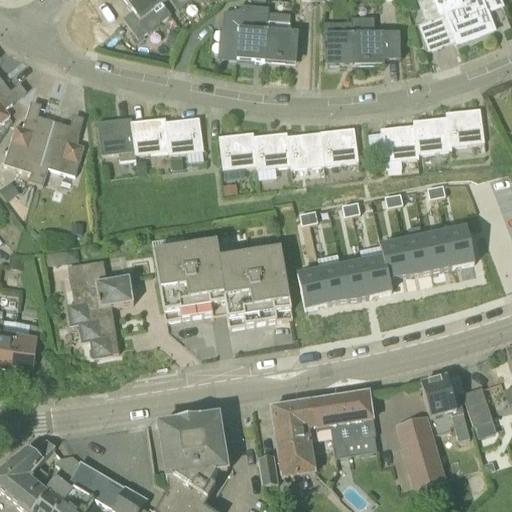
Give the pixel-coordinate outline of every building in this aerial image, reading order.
[(170,18),(161,7),(156,0),(121,0),(133,15),(122,23),(137,42),(170,18)] [(156,0),(161,7),(169,1),(178,12),(192,0),(156,0)] [(501,8),(498,0),(433,0),(434,1),(419,7),(426,25),(445,18),(457,49),(458,49),(458,48),(494,34),(491,27),(490,28),(486,15),(502,9),(502,8),(501,8)] [(224,58),(235,59),(235,65),(264,67),(264,66),(265,61),(267,33),(269,11),(239,8),(239,13),(223,17),(222,31),(226,31),(224,58)] [(351,26),(351,38),(352,70),(352,65),(384,65),(383,37),(374,37),(374,25),(351,26)] [(177,36),(169,33),(165,46),(173,48),(177,36)] [(267,33),(265,61),(296,64),(298,36),(267,33)] [(325,71),(352,70),(351,38),(324,38),(325,71)] [(0,81),(0,127),(10,119),(5,113),(12,107),(8,102),(3,95),(8,92),(0,81)] [(445,118),(446,122),(450,155),(451,155),(451,151),(484,147),(480,114),(445,118)] [(35,188),(54,125),(42,122),(40,128),(26,123),(23,132),(15,130),(4,169),(31,177),(28,185),(35,188)] [(135,160),(132,126),(131,122),(97,126),(100,160),(118,158),(119,166),(136,164),(135,160)] [(170,160),(166,126),(165,122),(132,126),(135,160),(168,156),(168,160),(170,160)] [(166,126),(170,160),(203,156),(199,122),(166,126)] [(418,159),(450,155),(446,122),(413,126),(413,130),(417,163),(418,163),(418,159)] [(54,125),(35,188),(43,190),(48,172),(75,180),(84,150),(76,148),(79,139),(64,135),(66,129),(54,125)] [(384,167),(417,163),(413,130),(380,134),(384,167)] [(321,137),(325,170),(358,166),(354,133),(321,137)] [(258,174),(254,141),(253,137),(218,141),(222,175),(256,171),(256,175),(258,174)] [(292,174),(287,141),(287,137),(254,141),(258,174),(290,170),(290,174),(292,174)] [(292,174),(325,170),(321,137),(287,141),(292,174)] [(182,172),(182,161),(172,162),(172,173),(182,172)] [(145,163),(136,164),(138,178),(147,177),(145,163)] [(19,196),(10,185),(0,193),(0,197),(6,206),(19,196)] [(236,198),(235,187),(224,188),(225,199),(236,198)] [(83,227),(72,226),(71,236),(83,237),(83,227)] [(467,233),(445,237),(452,273),(474,268),(467,233)] [(445,237),(423,241),(431,277),(452,273),(445,237)] [(423,241),(402,246),(409,281),(431,277),(423,241)] [(220,264),(217,246),(153,257),(165,326),(226,316),(229,333),(292,322),(281,253),(220,264)] [(402,246),(381,250),(384,262),(389,286),(409,281),(402,246)] [(77,252),(64,255),(66,267),(80,265),(77,252)] [(64,255),(46,258),(48,270),(66,267),(64,255)] [(384,262),(362,266),(369,302),(391,297),(389,286),(384,262)] [(21,263),(12,263),(11,272),(21,273),(21,263)] [(103,265),(68,271),(71,292),(73,292),(76,310),(69,311),(72,329),(80,328),(83,346),(91,345),(94,362),(119,358),(116,338),(109,339),(105,313),(133,308),(129,282),(106,285),(105,276),(103,265)] [(362,266),(340,271),(348,306),(369,302),(362,266)] [(340,271),(319,275),(327,311),(348,306),(340,271)] [(319,275),(297,280),(304,315),(327,311),(319,275)] [(4,324),(0,323),(0,372),(11,374),(15,338),(2,337),(4,324)] [(15,338),(11,374),(23,376),(22,383),(32,385),(33,378),(51,380),(41,329),(29,327),(28,340),(15,338)] [(452,401),(447,382),(433,386),(431,384),(426,385),(425,388),(421,389),(430,423),(450,417),(456,437),(468,434),(458,400),(452,401)] [(473,431),(492,425),(482,392),(462,399),(473,431)] [(340,401),(347,445),(375,440),(372,423),(373,423),(368,397),(340,401)] [(334,447),(347,445),(340,401),(312,406),(316,432),(331,430),(334,447)] [(308,433),(316,432),(312,406),(271,413),(282,481),(314,476),(308,433)] [(227,475),(218,421),(201,424),(201,422),(175,426),(175,428),(158,431),(167,485),(172,484),(174,495),(169,496),(159,511),(203,511),(215,491),(210,489),(218,476),(227,475)] [(425,423),(397,431),(416,494),(443,486),(425,423)] [(0,497),(18,511),(35,511),(45,498),(39,493),(49,480),(38,470),(55,452),(47,445),(27,453),(0,475),(0,497)] [(64,475),(74,462),(72,460),(59,464),(55,468),(59,472),(45,492),(47,494),(45,498),(35,511),(61,511),(76,493),(81,487),(74,481),(64,475)] [(259,463),(262,491),(278,489),(274,461),(259,463)] [(76,493),(61,511),(89,511),(95,504),(107,511),(143,511),(147,505),(125,492),(125,493),(81,467),(74,462),(64,475),(74,481),(81,487),(76,493)] [(492,465),(482,468),(486,478),(495,475),(492,465)]
